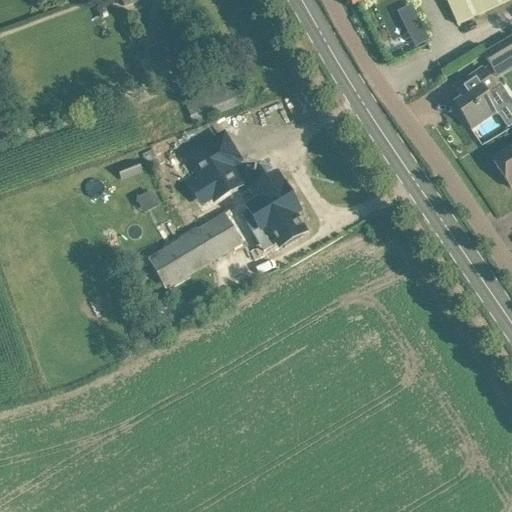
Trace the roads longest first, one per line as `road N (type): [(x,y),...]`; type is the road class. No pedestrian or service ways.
road 1 (tertiary): [(511,327),(351,94),(300,0)]
road 2 (unclassified): [(331,0),(511,273)]
